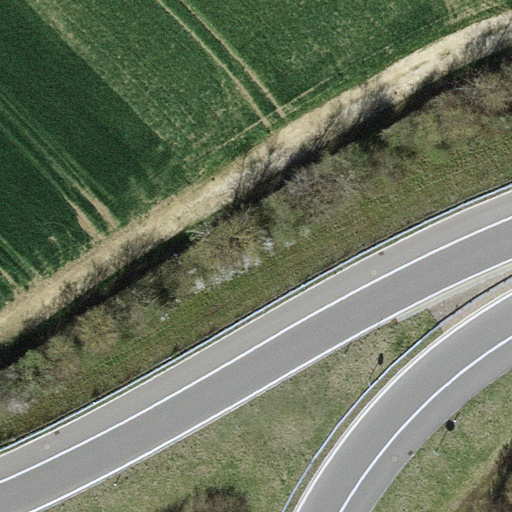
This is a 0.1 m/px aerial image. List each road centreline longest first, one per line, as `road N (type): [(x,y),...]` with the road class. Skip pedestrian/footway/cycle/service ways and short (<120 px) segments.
road 1 (track): [(511,43),(427,71),(272,161),(0,339)]
road 2 (motorway): [(511,231),(0,495)]
road 3 (trunk): [(325,511),(405,404),(511,322)]
